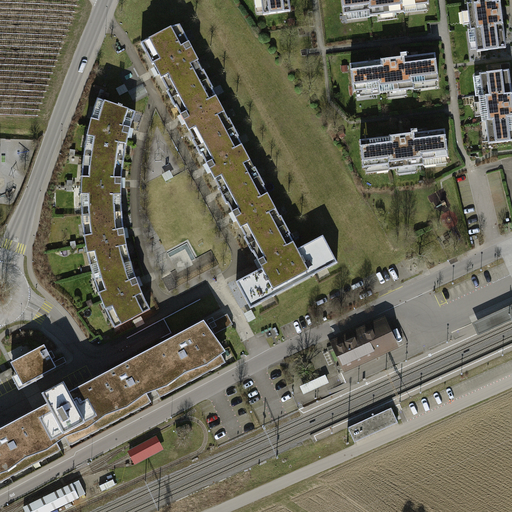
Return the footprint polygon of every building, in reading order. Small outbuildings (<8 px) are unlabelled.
[(262,0),(264,12),(291,9),(289,0),(262,0)] [(339,0),(342,15),(367,12),(368,17),(403,12),(403,7),(428,4),(427,0),(339,0)] [(498,0),(469,0),(470,4),(466,5),(469,31),(472,30),(475,53),(505,49),(498,0)] [(171,26),(140,41),(261,268),(237,282),(251,309),(340,263),(324,235),(299,249),(181,23),(171,26)] [(348,64),(352,92),(377,89),(378,94),(413,89),(413,84),(438,81),(434,53),(348,64)] [(511,98),(508,70),(479,73),(482,96),(478,97),(482,123),(485,122),(488,145),(511,141),(511,98)] [(135,111),(97,98),(85,135),(80,177),(81,205),(83,236),(91,270),(98,293),(114,329),(152,310),(135,278),(130,261),(124,228),(122,204),(120,177),(126,144),(135,111)] [(359,141),(362,169),(387,166),(388,170),(424,166),(423,161),(448,157),(444,130),(359,141)] [(501,223),(511,220),(511,211),(502,170),(489,173),(501,223)] [(511,304),(474,322),(480,335),(511,319),(511,304)] [(227,314),(209,324),(215,334),(233,324),(227,314)] [(344,373),(400,348),(386,316),(330,341),(332,345),(343,369),(344,373)] [(168,319),(129,334),(135,350),(174,335),(168,319)] [(0,481),(61,450),(57,443),(65,438),(69,445),(151,402),(147,394),(156,390),(160,398),(227,362),(222,355),(226,353),(204,321),(69,392),(63,382),(39,394),(45,405),(0,428),(0,481)] [(44,345),(10,363),(22,385),(56,368),(44,345)] [(343,369),(332,345),(327,348),(338,371),(343,369)] [(328,374),(303,383),(306,391),(331,382),(328,374)] [(355,443),(398,423),(393,411),(392,408),(348,428),(355,443)] [(184,429),(176,433),(178,439),(187,435),(184,429)] [(157,436),(127,451),(129,455),(132,460),(134,463),(135,465),(164,450),(157,436)] [(113,479),(99,486),(102,491),(116,485),(113,479)] [(82,487),(79,480),(72,484),(79,497),(82,496),(86,494),(82,487)] [(72,484),(23,508),(24,510),(25,511),(50,511),(79,498),(72,484)]
